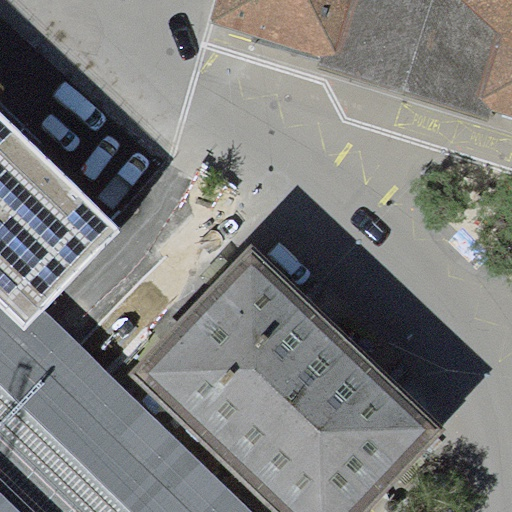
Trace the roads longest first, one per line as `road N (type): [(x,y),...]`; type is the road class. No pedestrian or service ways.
road 1 (residential): [(127,75),(329,179),(494,386),(506,511)]
road 2 (residential): [(1,0),(127,75)]
